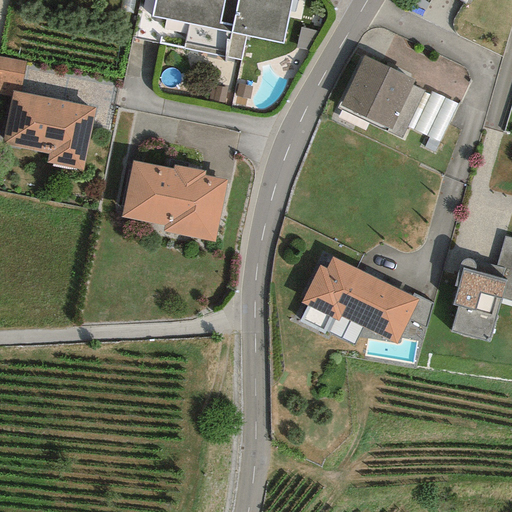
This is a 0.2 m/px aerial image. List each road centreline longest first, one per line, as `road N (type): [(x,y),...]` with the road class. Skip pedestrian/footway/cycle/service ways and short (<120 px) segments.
road 1 (tertiary): [(369,0),(294,138),(265,219),(251,318)]
road 2 (unclassified): [(0,337),(251,318)]
road 3 (tertiary): [(251,318),(255,467),(247,511)]
